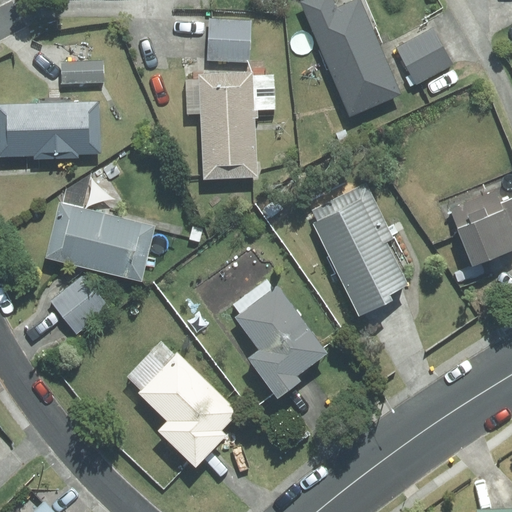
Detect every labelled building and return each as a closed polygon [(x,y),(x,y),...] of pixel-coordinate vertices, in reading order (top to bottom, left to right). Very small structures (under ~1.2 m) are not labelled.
[(337,0),(306,0),(305,1),(355,115),(405,93),(364,0),(358,0),(341,7),(337,0)] [(255,20),(213,18),(211,60),(254,62),(255,20)] [(437,27),(399,47),(419,85),(457,64),(437,27)] [(107,59),(64,61),(65,84),(108,82),(107,59)] [(204,77),(189,77),(191,114),(205,113),(208,179),(263,176),(260,117),(263,117),(262,110),(280,109),(279,74),(257,75),(257,70),(204,72),(204,77)] [(104,100),(0,102),(0,109),(1,155),(38,154),(38,158),(83,157),(83,153),(105,153),(104,100)] [(399,238),(370,182),(316,210),(321,220),(317,222),(366,314),(401,296),(399,290),(415,282),(394,240),(399,238)] [(500,190),(454,209),(477,265),(511,250),(511,199),(505,202),(500,190)] [(160,225),(64,201),(50,257),(147,280),(160,225)] [(113,306),(86,274),(54,301),(81,333),(113,306)] [(333,350),(282,284),(240,316),(264,348),(253,356),(284,397),(309,378),(304,373),(333,350)] [(156,339),(134,308),(66,357),(89,387),(156,339)] [(96,400),(125,434),(194,376),(165,342),(96,400)] [(233,411),(204,377),(147,436),(172,468),(233,411)] [(59,511),(47,500),(35,511),(59,511)]
